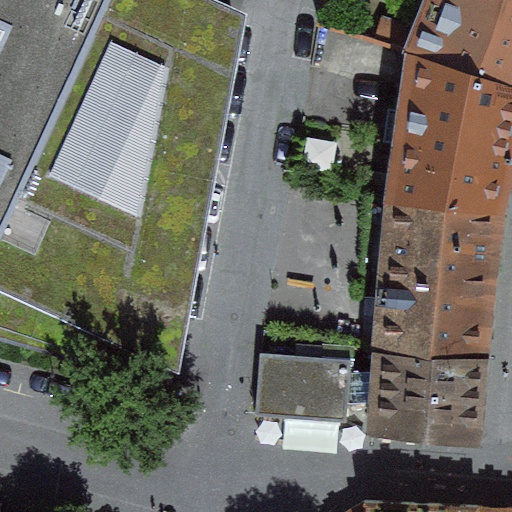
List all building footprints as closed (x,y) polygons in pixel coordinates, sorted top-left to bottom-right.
[(0,0),(0,275),(173,354),(236,22),(174,0),(0,0)] [(458,68),(511,87),(511,0),(431,0),(425,13),(421,12),(414,34),(409,51),(458,68)] [(409,51),(414,34),(324,4),(318,23),(409,51)] [(458,68),(409,51),(391,201),(440,206),(458,68)] [(440,206),(499,211),(511,147),(511,87),(458,68),(440,206)] [(385,274),(379,354),(431,356),(440,206),(391,201),(373,198),(366,272),(385,274)] [(431,356),(483,358),(499,211),(440,206),(431,356)] [(353,361),(262,354),(257,417),(349,424),(353,361)] [(431,356),(379,354),(374,436),(478,437),(483,358),(431,356)]
